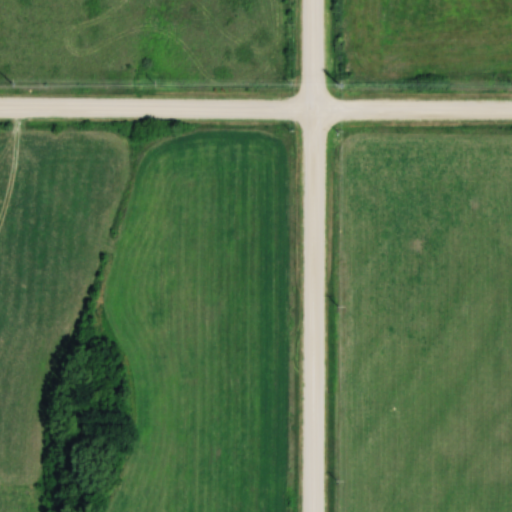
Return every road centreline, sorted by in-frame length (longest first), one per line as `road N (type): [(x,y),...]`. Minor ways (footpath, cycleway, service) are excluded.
road 1 (residential): [(511,109),(0,107)]
road 2 (residential): [(314,511),(313,0)]
